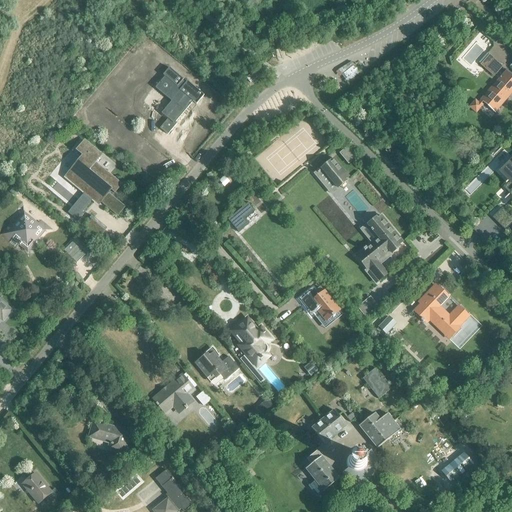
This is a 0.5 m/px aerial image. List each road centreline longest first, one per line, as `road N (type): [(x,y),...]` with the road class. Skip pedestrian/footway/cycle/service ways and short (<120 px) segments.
road 1 (residential): [(0,404),(244,115),(299,74)]
road 2 (unclassified): [(511,294),(316,104),(299,74)]
road 3 (residential): [(299,74),(433,0)]
